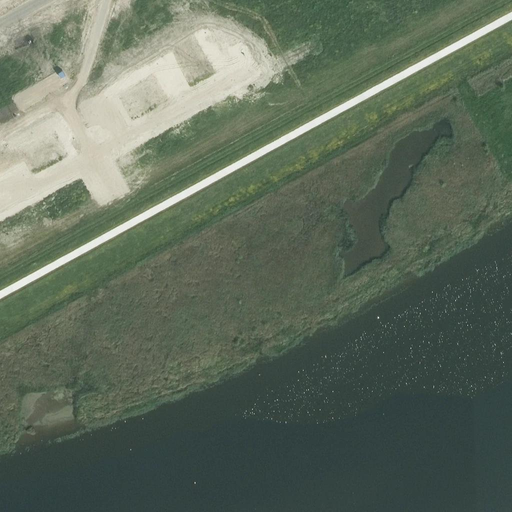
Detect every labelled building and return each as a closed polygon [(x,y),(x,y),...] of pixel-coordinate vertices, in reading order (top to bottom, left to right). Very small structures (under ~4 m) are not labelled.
[(214,35),(209,38),(214,47),(219,44),(224,53),(237,47),(227,28),(214,35)] [(197,37),(181,46),(187,56),(203,47),(197,37)] [(260,39),(246,46),(253,59),(249,62),(253,69),(271,60),(260,39)] [(203,47),(187,56),(192,65),(208,56),(203,47)] [(208,56),(192,65),(197,75),(213,66),(208,56)] [(213,66),(197,75),(202,84),(218,76),(213,66)] [(147,75),(133,82),(139,93),(152,86),(147,75)] [(260,78),(248,85),(253,94),(248,97),(253,106),(270,96),(260,78)] [(133,82),(120,89),(126,100),(139,93),(133,82)] [(152,86),(139,93),(145,103),(158,96),(152,86)] [(231,92),(220,98),(229,116),(245,107),(241,98),(236,100),(231,92)] [(139,93),(126,100),(132,111),(145,103),(139,93)] [(158,96),(145,103),(151,114),(164,107),(158,96)] [(213,113),(208,116),(213,125),(229,116),(220,98),(208,105),(213,113)] [(145,103),(132,111),(138,122),(151,114),(145,103)] [(192,118),(180,125),(190,143),(206,134),(202,125),(197,128),(192,118)] [(180,125),(168,131),(173,141),(168,144),(173,152),(190,143),(180,125)] [(46,130),(33,137),(39,148),(52,141),(46,130)] [(154,134),(141,141),(147,151),(142,153),(147,162),(164,153),(154,134)] [(33,137),(20,144),(26,155),(39,148),(33,137)] [(52,141),(39,148),(45,158),(58,151),(52,141)] [(39,148),(26,155),(31,166),(45,158),(39,148)] [(128,150),(115,157),(125,175),(142,166),(138,157),(133,160),(128,150)] [(58,151),(45,158),(50,169),(64,162),(58,151)] [(5,157),(0,159),(0,181),(10,176),(5,168),(10,165),(5,157)] [(45,158),(31,166),(37,176),(50,169),(45,158)] [(77,178),(64,185),(70,194),(65,197),(70,206),(87,196),(77,178)] [(50,198),(38,204),(43,214),(38,217),(43,225),(60,216),(50,198)] [(22,210),(10,216),(20,235),(36,225),(32,217),(27,219),(22,210)] [(10,216),(0,221),(0,226),(3,232),(0,233),(0,237),(3,244),(20,235),(10,216)]
